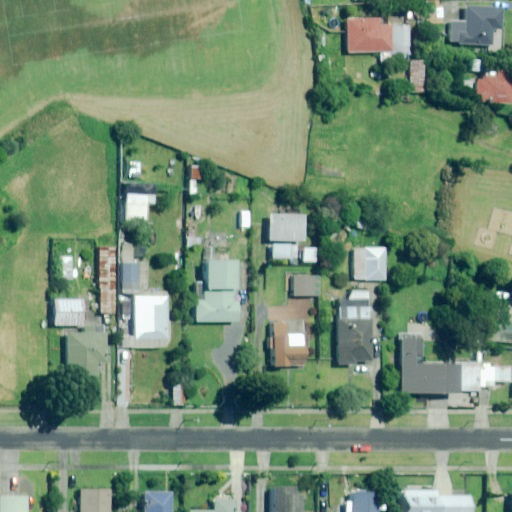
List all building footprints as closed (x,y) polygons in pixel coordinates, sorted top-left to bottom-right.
[(499,8),(462,5),(461,22),(448,21),(446,43),(488,46),(489,29),(497,30),(499,8)] [(441,23),(440,7),(431,8),(433,23),(441,23)] [(371,19),(341,20),(342,53),(407,52),(406,26),(406,22),(371,23),(371,19)] [(481,60),(464,59),(463,70),(481,71),(481,60)] [(422,61),(407,61),(406,92),(420,93),(422,61)] [(478,103),(505,105),(508,79),(505,79),(506,70),(481,68),(480,79),(476,78),(475,93),(479,94),(478,103)] [(423,126),(350,122),(349,140),(362,141),(362,147),(361,160),(421,164),(423,126)] [(350,155),(320,151),(316,177),(347,181),(350,155)] [(196,162),(184,162),(184,178),(196,178),(196,162)] [(142,194),(121,193),(119,221),(141,222),(142,194)] [(204,220),(203,206),(189,207),(190,221),(204,220)] [(300,242),(301,216),(266,215),(265,240),(300,242)] [(129,244),(118,244),(118,294),(135,294),(135,260),(129,260),(129,244)] [(296,246),(270,244),(269,257),(295,259),(296,246)] [(313,262),(313,248),(300,249),(301,262),(313,262)] [(375,250),(351,250),(350,279),(374,280),(375,250)] [(69,257),(53,257),(53,280),(69,279),(69,257)] [(229,298),(229,261),(199,261),(199,301),(193,301),(193,322),(234,321),(234,298),(229,298)] [(247,264),(239,264),(238,279),(246,279),(247,264)] [(317,296),(317,276),(290,276),(289,296),(317,296)] [(111,313),(112,290),(97,289),(96,313),(111,313)] [(365,300),(365,292),(346,291),(346,299),(365,300)] [(163,348),(164,298),(131,298),(131,348),(163,348)] [(78,325),(78,300),(49,300),(49,325),(78,325)] [(363,308),(364,301),(334,301),(334,308),(333,362),(368,363),(369,308),(363,308)] [(281,321),(268,321),(268,366),(299,366),(299,321),(281,321)] [(511,323),(484,322),(482,341),(511,343),(511,323)] [(99,364),(99,333),(61,333),(61,376),(91,376),(91,364),(99,364)] [(418,356),(419,337),(398,336),(397,393),(451,394),(451,391),(477,391),(477,366),(408,364),(409,356),(418,356)] [(507,382),(508,368),(482,367),(481,386),(489,387),(489,381),(507,382)] [(164,383),(163,375),(141,376),(142,384),(164,383)] [(182,387),(170,387),(169,405),(182,406),(182,387)] [(291,489),(269,489),(268,511),(296,511),(297,495),(291,495),(291,489)] [(105,511),(106,490),(77,490),(76,511),(105,511)] [(432,497),(432,490),(399,491),(399,511),(467,511),(468,496),(432,497)] [(168,511),(169,492),(142,492),(141,511),(168,511)] [(370,511),(371,494),(347,493),(346,511),(370,511)] [(22,511),(22,496),(0,496),(0,511),(22,511)] [(233,511),(234,510),(231,510),(231,497),(211,497),(211,510),(184,510),(184,511),(233,511)]
